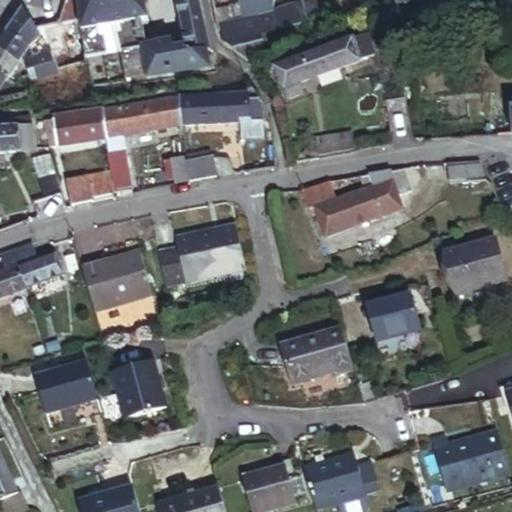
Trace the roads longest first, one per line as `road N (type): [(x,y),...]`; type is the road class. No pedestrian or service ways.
road 1 (residential): [(253,187),(511,147)]
road 2 (residential): [(0,245),(58,225),(253,187)]
road 3 (residential): [(273,300),(210,333),(205,382),(235,422)]
road 4 (residential): [(235,422),(397,423)]
